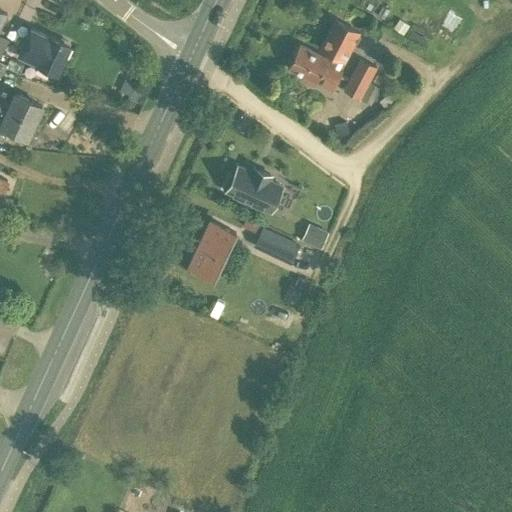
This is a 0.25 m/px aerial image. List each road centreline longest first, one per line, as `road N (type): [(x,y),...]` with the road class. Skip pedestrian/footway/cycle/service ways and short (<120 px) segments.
road 1 (primary): [(0,471),(190,59)]
road 2 (residential): [(349,173),(190,59)]
